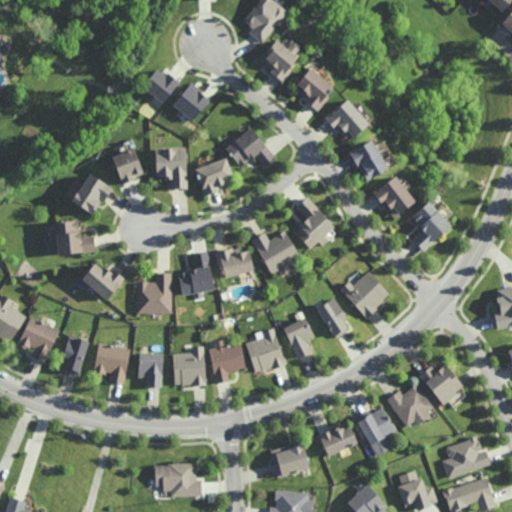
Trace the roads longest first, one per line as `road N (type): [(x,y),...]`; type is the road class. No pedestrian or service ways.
road 1 (tertiary): [(511,201),(466,282),(429,326),(310,400),(235,420),(160,425),(74,410),(0,378)]
road 2 (residential): [(204,47),(318,154),(361,219),(480,350),(511,433)]
road 3 (residential): [(147,228),(241,213),(318,154)]
